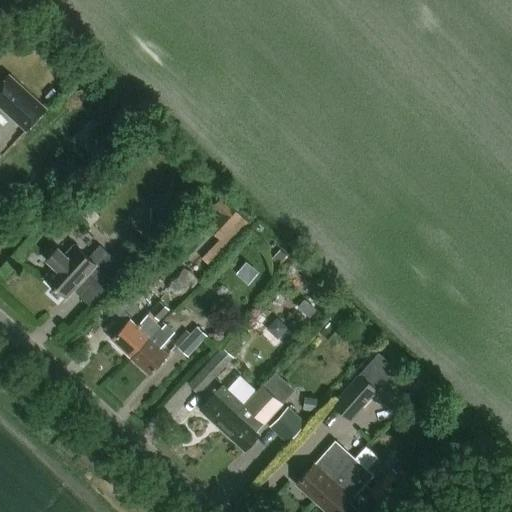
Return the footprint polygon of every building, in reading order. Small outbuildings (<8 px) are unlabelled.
[(0,108),(25,131),(46,108),(8,74),(0,82),(0,108)] [(202,258),(208,264),(248,222),(222,195),(212,205),(221,213),(208,227),(220,238),(202,258)] [(175,222),(175,209),(151,208),(150,221),(175,222)] [(53,267),(43,278),(66,298),(88,273),(99,283),(118,263),(99,245),(87,258),(73,245),(64,255),(57,248),(46,260),(53,267)] [(180,274),(160,294),(173,307),(193,288),(180,274)] [(131,356),(159,326),(156,324),(169,310),(159,301),(138,324),(131,317),(140,308),(135,304),(143,295),(133,285),(111,309),(126,323),(111,338),(131,356)] [(159,326),(131,356),(150,374),(167,356),(159,348),(170,337),(159,326)] [(196,329),(177,349),(187,358),(205,338),(196,329)] [(220,348),(203,367),(214,377),(232,358),(220,348)] [(378,392),(359,375),(332,406),(351,423),(378,392)] [(222,430),(263,386),(262,386),(244,405),(222,385),(200,409),(222,430)] [(263,386),(222,430),(244,450),(257,436),(250,429),(259,420),(263,424),(282,404),(263,386)] [(288,407),(269,427),(286,444),(305,424),(288,407)] [(315,502),(353,459),(334,441),(295,485),(315,502)] [(353,459),(315,502),(326,511),(340,511),(373,476),(353,459)] [(382,504),(401,483),(388,471),(369,493),(382,504)]
